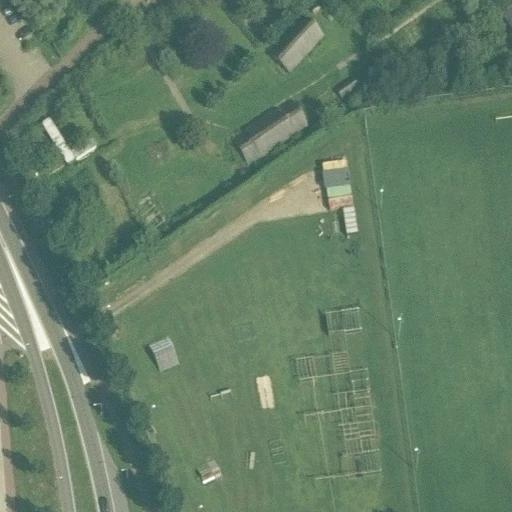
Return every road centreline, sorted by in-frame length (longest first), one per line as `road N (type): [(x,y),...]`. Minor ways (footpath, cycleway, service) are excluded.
road 1 (residential): [(106,511),(63,357),(0,227)]
road 2 (residential): [(0,255),(51,419),(68,511)]
